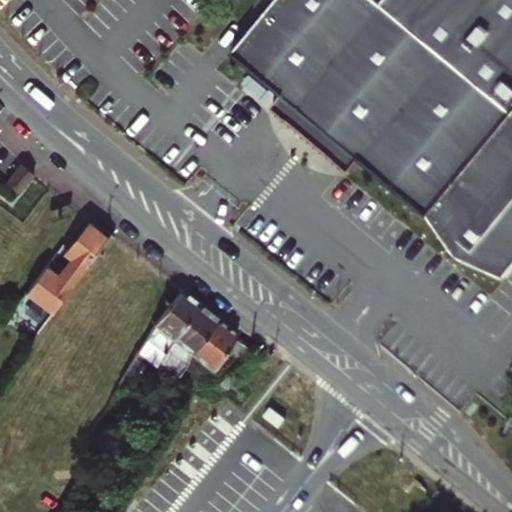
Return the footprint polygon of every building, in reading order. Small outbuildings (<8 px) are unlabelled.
[(370,165),(428,212),(457,256),(504,278),(511,268),(511,0),(276,0),(234,52),(295,103),(285,115),(360,176),(370,165)] [(58,278),(70,287),(110,236),(87,220),(63,252),(72,258),(58,278)] [(60,300),(65,294),(51,283),(33,306),(48,316),(60,300)] [(203,305),(184,289),(153,332),(123,381),(129,385),(148,359),(160,367),(162,363),(180,334),(203,305)] [(221,319),(203,305),(180,334),(162,363),(179,377),(194,353),(221,319)] [(239,333),(221,319),(194,353),(179,377),(177,382),(198,398),(219,364),(237,335),(239,333)] [(237,335),(219,364),(237,374),(253,349),(237,335)]
